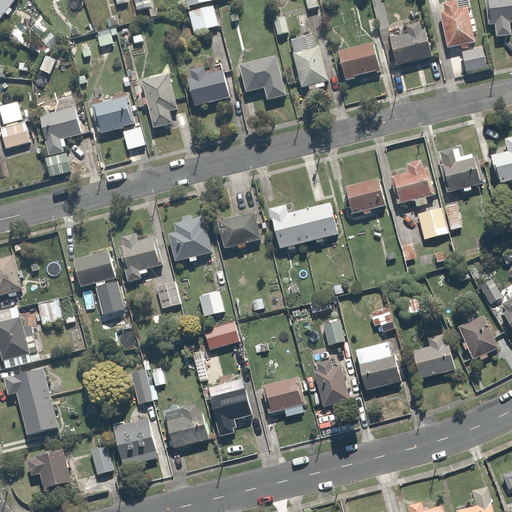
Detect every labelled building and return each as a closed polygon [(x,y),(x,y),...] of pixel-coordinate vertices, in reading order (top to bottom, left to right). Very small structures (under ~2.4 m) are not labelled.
[(0,0),(0,23),(3,26),(24,0),(0,0)] [(154,0),(135,0),(140,13),(156,7),(154,0)] [(187,0),(191,11),(217,5),(216,0),(187,0)] [(319,0),(306,0),(309,11),(321,8),(319,0)] [(511,0),(486,0),(490,29),(496,28),(498,42),(511,39),(511,0)] [(444,12),(440,13),(446,34),(451,51),(482,42),(472,5),(461,8),(459,2),(443,6),(444,12)] [(217,5),(191,11),(196,34),(223,28),(217,5)] [(287,16),(274,19),(278,38),(291,35),(287,16)] [(53,25),(44,17),(33,29),(42,37),(53,25)] [(420,25),(388,33),(397,67),(437,57),(431,32),(423,34),(420,25)] [(29,35),(12,27),(6,39),(23,47),(29,35)] [(116,30),(97,32),(99,48),(118,47),(116,30)] [(59,41),(51,33),(41,42),(49,50),(59,41)] [(318,35),(287,44),(302,94),(333,84),(318,35)] [(49,50),(41,42),(33,50),(41,58),(49,50)] [(377,44),(338,54),(345,81),(384,71),(377,44)] [(60,63),(48,57),(41,71),(53,77),(60,63)] [(266,91),(269,103),(290,98),(280,59),(242,68),(249,95),(266,91)] [(194,80),(190,81),(196,108),(236,100),(231,73),(218,75),(216,68),(192,73),(194,80)] [(165,80),(145,85),(148,99),(145,100),(146,107),(150,106),(157,132),(176,127),(172,113),(182,110),(178,93),(169,95),(165,80)] [(132,89),(92,99),(102,137),(127,130),(132,151),(147,147),(132,89)] [(21,103),(0,108),(5,126),(26,121),(21,103)] [(78,108),(40,118),(51,158),(70,153),(66,139),(85,134),(78,108)] [(26,121),(5,126),(0,128),(7,152),(39,143),(34,126),(28,128),(26,121)] [(508,152),(490,158),(499,187),(511,183),(511,140),(505,143),(508,152)] [(444,165),(440,166),(448,194),(484,184),(477,160),(459,165),(455,149),(440,153),(444,165)] [(409,173),(392,178),(400,207),(438,197),(430,170),(426,171),(423,161),(407,166),(409,173)] [(382,180),(346,188),(354,219),(390,211),(382,180)] [(460,204),(446,207),(452,231),(466,228),(460,204)] [(290,207),(271,213),(281,251),(342,235),(334,205),(293,217),(290,207)] [(418,215),(424,242),(451,236),(445,209),(418,215)] [(219,225),(226,252),(267,241),(260,215),(219,225)] [(200,258),(216,253),(206,218),(177,226),(179,233),(167,237),(175,265),(190,261),(191,264),(201,261),(200,258)] [(164,266),(155,230),(124,237),(126,247),(121,248),(130,282),(143,279),(141,272),(164,266)] [(444,251),(434,254),(437,265),(447,262),(444,251)] [(113,253),(75,263),(82,287),(120,277),(113,253)] [(17,258),(0,263),(0,299),(27,290),(17,258)] [(455,273),(445,276),(448,288),(458,286),(455,273)] [(177,280),(156,286),(164,313),(184,307),(177,280)] [(343,283),(331,286),(334,297),(346,294),(343,283)] [(221,292),(199,297),(204,319),(226,314),(221,292)] [(266,297),(253,301),(256,313),(270,309),(266,297)] [(420,299),(401,303),(405,325),(424,322),(420,299)] [(511,327),(511,299),(507,303),(503,305),(507,312),(504,314),(511,327)] [(336,300),(327,305),(335,318),(343,314),(336,300)] [(60,301),(38,306),(42,327),(65,322),(60,301)] [(323,301),(311,303),(312,315),(325,313),(323,301)] [(36,328),(25,331),(23,321),(20,307),(0,311),(0,349),(5,371),(9,370),(44,362),(36,328)] [(391,308),(370,313),(377,336),(397,331),(391,308)] [(468,343),(463,345),(466,352),(471,351),(474,359),(499,349),(486,318),(475,323),(462,329),(468,343)] [(342,321),(325,325),(330,347),(348,343),(342,321)] [(205,330),(210,352),(242,344),(236,322),(205,330)] [(447,347),(443,334),(430,338),(433,348),(415,353),(423,381),(459,370),(452,345),(447,347)] [(394,342),(357,351),(367,393),(405,384),(394,342)] [(343,361),(314,369),(325,411),(355,403),(343,361)] [(156,386),(157,388),(167,385),(163,369),(153,372),(156,386)] [(150,387),(146,370),(131,374),(139,406),(160,401),(157,388),(156,386),(150,387)] [(48,371),(5,381),(9,401),(18,399),(27,440),(62,432),(48,371)] [(237,420),(257,415),(248,378),(207,389),(220,436),(240,431),(237,420)] [(300,379),(264,387),(272,418),(308,409),(300,379)] [(198,407),(160,417),(170,452),(214,439),(207,413),(200,415),(198,407)] [(152,418),(114,428),(124,467),(162,457),(152,418)] [(110,445),(91,450),(97,476),(117,471),(110,445)] [(76,485),(66,447),(28,457),(34,479),(41,478),(45,493),(76,485)] [(476,507),(457,511),(495,511),(489,490),(472,494),(476,507)] [(410,511),(446,511),(444,505),(427,511),(424,500),(408,505),(410,511)]
